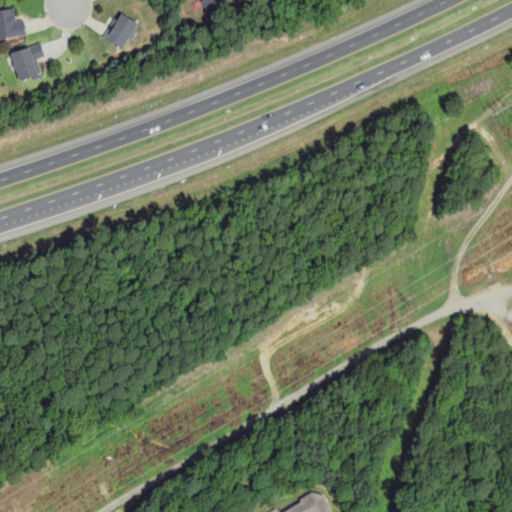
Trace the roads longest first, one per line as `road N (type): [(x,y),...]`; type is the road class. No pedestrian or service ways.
road 1 (motorway): [(445,0),(260,83),(0,178)]
road 2 (motorway): [(0,216),(191,150),(404,61)]
road 3 (motorway): [(404,61),(511,8)]
